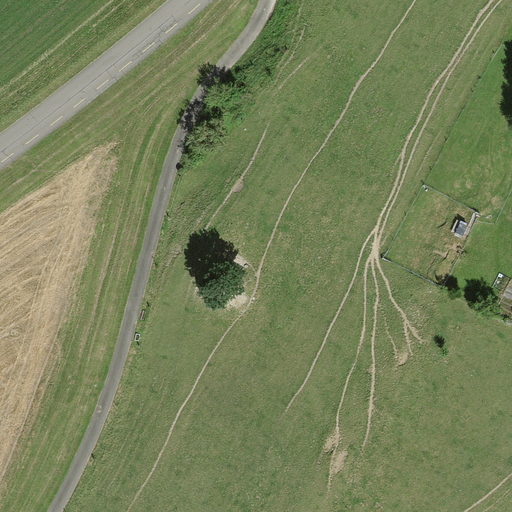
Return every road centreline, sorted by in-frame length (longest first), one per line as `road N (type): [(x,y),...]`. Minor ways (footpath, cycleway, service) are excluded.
road 1 (track): [(49,511),(75,462),(140,276),(168,148),(256,0)]
road 2 (residential): [(184,0),(0,148)]
